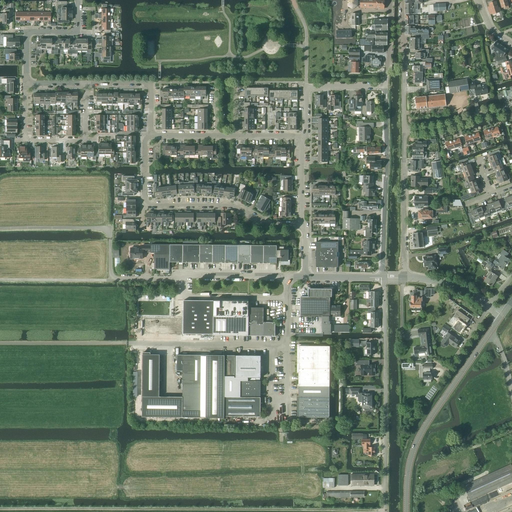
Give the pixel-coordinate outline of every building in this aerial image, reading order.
[(347,0),(347,7),(352,10),(358,7),(358,6),(360,6),(360,8),(368,8),(376,8),(384,9),(384,4),(385,4),(385,0),(384,0),(359,0),(360,2),(358,2),(358,1),(356,0),(347,0)] [(509,9),(508,6),(506,0),(499,0),(502,8),(505,7),(506,10),(509,9)] [(500,7),(498,8),(496,1),(489,3),(490,6),(488,7),(490,14),(492,13),(493,14),(499,12),(499,11),(500,11),(501,11),(500,7)] [(414,4),(405,4),(405,15),(412,15),(416,15),(416,10),(418,10),(418,4),(418,3),(414,4)] [(65,5),(57,5),(57,8),(57,11),(57,14),(58,14),(61,14),(71,14),(72,8),(65,8),(65,5)] [(9,24),(9,18),(12,18),(12,10),(6,10),(6,14),(2,14),(2,19),(0,18),(0,22),(2,23),(2,24),(9,24)] [(61,14),(58,14),(58,17),(57,23),(65,23),(65,20),(71,20),(71,14),(61,14)] [(388,20),(375,20),(375,31),(388,30),(388,20)] [(411,27),(405,27),(405,32),(405,34),(405,35),(411,35),(421,35),(421,36),(428,36),(428,35),(428,31),(433,31),(433,29),(432,28),(429,28),(428,29),(417,29),(417,30),(417,31),(415,31),(415,27),(414,27),(411,27)] [(366,39),(360,39),(360,45),(373,45),(373,38),(375,38),(375,45),(385,46),(387,46),(388,34),(376,33),(376,32),(366,32),(366,39)] [(110,41),(110,37),(112,37),(112,33),(104,33),(104,36),(102,36),(102,40),(101,40),(100,39),(98,39),(98,41),(110,41)] [(3,41),(3,47),(7,47),(19,47),(19,38),(16,38),(16,39),(12,39),(12,35),(3,35),(3,41)] [(40,43),(36,43),(36,54),(41,54),(41,50),(45,50),(45,39),(40,39),(40,43)] [(51,39),(45,39),(45,50),(51,50),(51,51),(54,51),(54,41),(51,41),(51,39)] [(54,41),(54,51),(58,51),(58,50),(63,50),(63,39),(57,39),(57,41),(54,41)] [(69,39),(63,39),(63,50),(67,50),(67,54),(69,54),(71,54),(72,54),(72,52),(72,41),(69,41),(69,39)] [(72,41),(72,52),(72,54),(77,54),(77,51),(81,51),(81,39),(75,39),(75,41),(72,41)] [(87,39),(81,39),(81,51),(87,51),(87,53),(91,53),(91,43),(87,43),(87,39)] [(500,45),(496,42),(493,46),(492,46),(491,48),(491,49),(498,54),(497,55),(497,59),(496,59),(497,62),(498,61),(498,62),(503,60),(506,59),(505,56),(504,55),(508,50),(503,47),(504,47),(500,45)] [(410,44),(410,50),(411,50),(418,50),(418,53),(421,53),(425,53),(427,53),(429,53),(429,50),(421,50),(421,44),(419,44),(410,44)] [(14,54),(14,49),(4,49),(4,54),(9,54),(9,60),(19,60),(19,54),(14,54)] [(110,60),(110,52),(98,52),(98,54),(100,54),(101,53),(102,53),(101,57),(102,57),(102,60),(110,60)] [(418,53),(416,53),(416,59),(421,59),(421,62),(432,62),(434,62),(434,60),(432,60),(432,59),(426,59),(426,57),(427,57),(427,53),(425,53),(421,53),(418,53)] [(362,58),(362,62),(368,63),(371,63),(371,67),(380,68),(381,59),(372,58),(372,56),(366,55),(362,58)] [(511,63),(511,61),(504,62),(503,60),(498,62),(498,64),(505,62),(506,66),(503,67),(503,68),(500,68),(501,70),(503,70),(503,71),(504,70),(507,69),(511,67),(511,63)] [(352,70),(351,72),(360,72),(360,70),(360,62),(352,62),(352,70)] [(414,66),(413,72),(422,72),(423,74),(425,74),(425,69),(431,69),(431,67),(434,67),(434,63),(426,62),(421,62),(420,62),(420,66),(414,66)] [(511,75),(511,67),(507,69),(504,70),(503,71),(503,70),(501,70),(502,73),(505,72),(506,77),(505,77),(506,80),(511,78),(511,75)] [(434,79),(426,79),(427,83),(426,83),(427,91),(443,90),(443,78),(434,79)] [(16,93),(17,82),(14,82),(14,79),(6,79),(6,93),(16,93)] [(449,94),(469,91),(467,79),(448,82),(449,94)] [(486,84),(475,86),(474,81),(469,82),(471,90),(475,89),(476,96),(488,94),(486,84)] [(416,109),(446,106),(444,94),(415,98),(416,109)] [(10,99),(10,96),(2,96),(2,99),(8,99),(8,111),(16,111),(16,99),(10,99)] [(323,101),(323,96),(315,96),(315,102),(317,102),(317,105),(321,105),(321,107),(326,107),(326,101),(323,101)] [(331,102),(328,102),(328,110),(333,110),(333,109),(340,109),(340,105),(340,102),(339,102),(339,96),(331,96),(331,102)] [(354,100),(350,100),(350,103),(350,111),(354,111),(355,111),(356,112),(361,112),(362,111),(362,106),(362,96),(354,96),(354,100)] [(362,106),(362,111),(362,114),(367,114),(368,115),(370,115),(371,114),(371,112),(374,112),(374,102),(367,102),(367,106),(362,106)] [(13,120),(13,116),(6,116),(6,126),(16,126),(16,120),(13,120)] [(373,123),(363,123),(363,121),(356,121),(356,127),(358,127),(359,141),(371,141),(371,128),(374,128),(373,123)] [(16,133),(16,126),(6,126),(6,137),(13,137),(13,133),(16,133)] [(493,137),(500,135),(497,127),(491,129),(493,137)] [(486,139),(493,137),(491,129),(483,131),(486,139)] [(471,135),(474,142),(481,140),(478,133),(471,135)] [(474,142),(471,135),(464,137),(467,146),(469,146),(470,147),(474,146),(474,142)] [(455,148),(461,146),(459,138),(452,141),(455,148)] [(9,144),(7,144),(7,139),(1,139),(1,146),(0,146),(0,150),(1,150),(1,156),(5,156),(5,157),(9,157),(9,149),(9,147),(10,146),(10,145),(10,144),(9,144)] [(450,149),(455,148),(452,141),(445,143),(448,150),(448,151),(445,152),(447,158),(450,157),(449,154),(451,153),(450,149)] [(426,146),(426,142),(416,142),(416,144),(412,144),(412,151),(423,151),(423,146),(426,146)] [(96,150),(95,157),(98,157),(98,155),(98,154),(104,154),(104,144),(98,144),(98,149),(96,149),(96,150)] [(104,144),(104,154),(110,154),(110,158),(113,158),(113,149),(111,149),(111,144),(104,144)] [(80,148),(77,148),(77,150),(77,158),(80,158),(80,157),(86,157),(86,145),(80,145),(80,148)] [(93,145),(86,145),(86,157),(92,157),(92,160),(95,160),(95,158),(95,157),(96,150),(93,150),(93,145)] [(171,155),(171,146),(168,146),(168,145),(162,145),(162,155),(171,155)] [(180,158),(180,145),(174,145),(174,146),(171,146),(171,155),(176,155),(176,158),(180,158)] [(189,155),(189,147),(186,147),(186,145),(180,145),(180,158),(184,158),(184,155),(189,155)] [(198,155),(198,145),(192,145),(192,147),(189,147),(189,155),(198,155)] [(207,155),(207,147),(204,147),(204,145),(198,145),(198,155),(207,155)] [(213,158),(213,155),(216,155),(216,145),(210,145),(210,147),(207,147),(207,155),(207,158),(213,158)] [(244,146),(237,146),(237,157),(246,157),(246,147),(244,147),(244,146)] [(248,147),(246,147),(246,157),(246,160),(251,160),(251,157),(251,156),(254,156),(255,156),(255,146),(248,146),(248,147)] [(255,156),(254,156),(254,159),(258,159),(258,157),(263,157),(263,147),(261,147),(261,146),(255,146),(255,156)] [(266,148),(263,147),(263,157),(272,157),(272,146),(266,146),(266,148)] [(278,146),(272,146),(272,157),(281,157),(281,148),(278,148),(278,146)] [(283,148),(281,148),(281,157),(286,157),(286,158),(290,158),(290,153),(290,146),(283,146),(283,148)] [(26,150),(26,147),(18,147),(18,158),(23,158),(23,161),(29,162),(29,150),(26,150)] [(43,153),(43,147),(35,147),(35,158),(41,158),(41,159),(46,159),(46,153),(43,153)] [(60,155),(60,147),(52,147),(52,157),(57,157),(57,162),(63,162),(63,155),(60,155)] [(74,160),(74,158),(75,158),(75,147),(67,147),(67,158),(68,158),(68,160),(69,161),(73,161),(74,160)] [(489,160),(488,160),(489,163),(501,158),(499,153),(500,153),(499,150),(496,151),(488,154),(489,157),(488,157),(489,160)] [(374,161),(374,157),(366,157),(366,163),(370,163),(370,169),(381,169),(381,168),(381,167),(381,165),(381,161),(374,161)] [(501,158),(489,163),(490,166),(491,165),(492,168),(493,167),(494,170),(495,170),(496,170),(504,166),(501,158)] [(464,172),(473,169),(472,166),(471,166),(470,164),(469,164),(468,161),(459,165),(460,166),(457,167),(459,171),(462,172),(462,173),(464,172)] [(423,169),(424,162),(419,162),(419,163),(418,163),(418,166),(410,166),(410,170),(418,171),(418,168),(419,168),(419,169),(423,169)] [(443,177),(441,164),(437,164),(437,162),(431,163),(434,178),(443,177)] [(496,170),(495,170),(497,175),(495,176),(496,178),(506,175),(504,170),(505,170),(504,166),(496,170)] [(465,181),(474,178),(473,175),(474,174),(473,172),(474,171),(473,169),(464,172),(466,177),(464,178),(465,181)] [(506,175),(496,178),(497,181),(499,181),(499,183),(501,183),(502,186),(510,183),(509,180),(510,179),(508,174),(506,175)] [(134,180),(134,176),(123,176),(123,181),(126,181),(126,186),(137,186),(137,180),(134,180)] [(287,180),(287,176),(280,176),(280,180),(283,180),(283,191),(292,191),(292,180),(287,180)] [(359,176),(359,183),(362,183),(364,183),(364,186),(371,186),(371,183),(372,183),(373,176),(363,176),(359,176)] [(419,179),(419,177),(411,177),(411,187),(419,187),(419,186),(427,186),(428,179),(419,179)] [(470,188),(479,185),(478,182),(477,183),(476,180),(475,181),(474,178),(465,181),(467,184),(468,183),(470,188)] [(245,190),(245,185),(241,183),(238,190),(241,191),(239,197),(239,198),(240,199),(241,199),(242,199),(244,200),(245,200),(248,192),(248,191),(245,190)] [(479,185),(470,188),(472,193),(470,194),(472,197),(480,194),(479,191),(480,191),(479,188),(480,188),(479,185)] [(137,193),(137,186),(126,186),(126,191),(122,191),(122,196),(134,196),(134,193),(137,193)] [(172,195),(171,186),(166,187),(167,196),(171,195),(171,198),(174,197),(174,195),(172,195)] [(224,196),(225,187),(220,186),(219,195),(217,195),(217,197),(220,198),(220,195),(224,196)] [(364,186),(363,189),(366,189),(366,196),(376,197),(376,190),(371,189),(371,186),(364,186)] [(256,198),(259,190),(256,189),(251,193),(248,192),(245,200),(244,200),(247,201),(247,202),(248,203),(249,202),(250,203),(253,196),(256,198)] [(262,196),(261,195),(259,199),(260,199),(256,206),(263,211),(265,207),(266,208),(266,209),(269,209),(269,200),(269,198),(268,197),(266,197),(266,198),(262,196)] [(509,208),(511,206),(511,200),(510,195),(507,196),(507,197),(505,198),(505,200),(502,201),(506,210),(509,209),(509,208)] [(428,197),(427,197),(427,196),(425,196),(424,197),(414,197),(414,207),(428,207),(428,197)] [(292,204),(292,198),(282,198),(282,207),(291,207),(291,204),(292,204)] [(136,208),(136,199),(127,199),(127,208),(136,208)] [(499,201),(496,202),(496,201),(493,202),(497,212),(502,210),(502,211),(506,210),(502,201),(499,202),(499,201)] [(377,209),(377,205),(367,204),(367,202),(361,202),(361,204),(361,209),(367,209),(367,210),(371,210),(371,209),(377,209)] [(491,214),(497,212),(493,202),(490,203),(490,204),(488,205),(488,206),(485,207),(488,216),(492,215),(491,214)] [(291,210),(291,207),(282,207),(282,212),(280,212),(280,217),(282,217),(282,218),(284,218),(284,217),(286,217),(286,216),(292,216),(292,210),(291,210)] [(481,207),(479,208),(478,207),(475,208),(479,218),(485,216),(485,218),(488,216),(485,207),(482,208),(481,207)] [(136,217),(136,208),(127,208),(127,214),(124,214),(124,217),(136,217)] [(474,220),(479,218),(475,208),(472,209),(473,210),(470,211),(471,212),(468,214),(472,224),(475,223),(474,220)] [(419,214),(418,215),(418,218),(419,218),(423,218),(423,220),(428,220),(428,218),(433,218),(433,214),(434,214),(434,212),(432,212),(432,211),(428,211),(428,210),(423,210),(423,211),(419,211),(419,214)] [(231,224),(231,213),(221,213),(221,220),(218,220),(218,227),(224,227),(224,224),(231,224)] [(368,225),(376,225),(376,220),(372,220),(372,217),(367,217),(367,220),(368,220),(368,225)] [(123,229),(126,229),(136,229),(136,227),(138,226),(136,224),(136,222),(134,222),(134,219),(123,219),(123,223),(124,225),(123,225),(123,229)] [(357,219),(348,219),(342,219),(342,229),(360,229),(360,226),(357,226),(357,219)] [(376,233),(376,225),(368,225),(368,227),(365,227),(365,237),(372,237),(372,233),(376,233)] [(422,232),(413,233),(413,238),(414,243),(415,248),(424,247),(424,246),(425,246),(424,242),(423,242),(423,238),(422,232)] [(349,254),(348,254),(348,259),(353,259),(353,258),(357,258),(357,255),(361,255),(364,255),(368,255),(371,255),(371,251),(375,251),(375,246),(376,245),(376,243),(375,243),(375,241),(373,241),(373,240),(372,239),(367,239),(366,239),(366,246),(364,246),(364,251),(361,251),(349,250),(349,254)] [(316,242),(316,246),(316,249),(316,255),(316,257),(316,267),(327,267),(329,267),(330,267),(332,267),(338,267),(338,257),(337,257),(337,252),(338,252),(338,242),(328,242),(317,242),(316,242)] [(130,254),(130,259),(143,259),(143,252),(151,253),(151,245),(142,245),(142,248),(130,248),(130,254)] [(151,253),(154,253),(154,270),(170,270),(170,262),(183,263),(183,245),(151,245),(151,253)] [(183,245),(183,263),(187,263),(190,263),(200,263),(200,245),(193,245),(183,245)] [(200,245),(200,263),(204,263),(211,263),(212,263),(213,245),(202,245),(200,245)] [(213,245),(212,263),(219,263),(221,263),(225,263),(225,245),(213,245)] [(225,245),(225,263),(229,263),(232,263),(238,263),(238,245),(225,245)] [(238,245),(238,263),(242,263),(251,263),(251,246),(238,245)] [(251,246),(251,263),(252,263),(257,263),(259,263),(263,263),(264,246),(251,246)] [(264,246),(263,263),(267,263),(270,263),(276,263),(276,258),(276,247),(276,246),(264,246)] [(276,247),(276,258),(277,258),(277,257),(281,257),(281,258),(281,261),(287,261),(289,261),(290,261),(290,260),(290,256),(290,255),(290,254),(287,254),(287,253),(287,251),(284,250),(284,247),(276,247)] [(506,257),(508,253),(503,250),(500,254),(501,256),(498,260),(496,258),(493,262),(496,264),(495,264),(499,267),(502,270),(506,264),(507,264),(510,260),(506,257)] [(436,265),(437,265),(436,256),(423,257),(424,261),(423,261),(423,263),(424,263),(425,266),(428,266),(429,269),(437,268),(436,265)] [(494,274),(490,271),(484,281),(492,287),(494,283),(494,282),(498,276),(494,274)] [(300,316),(300,317),(310,317),(310,329),(305,329),(305,333),(331,334),(331,332),(331,324),(330,324),(330,317),(330,315),(330,306),(330,297),(331,297),(332,297),(332,296),(332,291),(332,290),(330,289),(330,288),(325,288),(311,288),(309,290),(308,296),(300,296),(300,316)] [(422,302),(422,295),(425,295),(431,295),(431,289),(425,289),(425,291),(422,291),(422,290),(418,290),(418,289),(415,289),(415,291),(413,291),(413,293),(410,293),(410,298),(412,298),(412,302),(411,302),(411,303),(410,304),(410,306),(411,307),(411,311),(422,311),(422,307),(421,307),(421,302),(422,302)] [(183,318),(183,334),(213,335),(213,331),(213,316),(213,303),(213,302),(213,301),(211,301),(209,301),(183,301),(183,318)] [(213,301),(213,303),(213,316),(234,316),(249,316),(249,308),(248,308),(248,302),(248,301),(245,301),(234,301),(224,301),(213,301)] [(330,306),(330,315),(331,315),(331,317),(340,317),(340,316),(340,306),(331,306),(330,306)] [(249,316),(249,320),(258,320),(257,324),(264,324),(264,322),(263,322),(263,309),(263,308),(249,308),(249,316)] [(379,319),(379,312),(375,312),(375,309),(368,309),(368,314),(368,319),(371,319),(379,319)] [(465,325),(469,319),(458,310),(449,322),(461,331),(462,329),(464,330),(467,327),(465,325)] [(213,335),(213,336),(216,336),(218,336),(223,336),(228,336),(233,336),(238,336),(243,336),(249,336),(249,320),(249,316),(234,316),(213,316),(213,331),(213,335)] [(143,318),(143,335),(183,335),(183,334),(183,330),(183,318),(143,318)] [(249,336),(251,336),(255,336),(265,336),(270,336),(275,336),(275,326),(275,323),(264,322),(264,324),(257,324),(258,320),(249,320),(249,336)] [(418,347),(414,347),(415,357),(419,356),(419,354),(425,353),(425,356),(425,358),(425,360),(428,360),(428,357),(428,355),(432,355),(431,346),(432,346),(431,343),(430,329),(418,330),(419,336),(421,335),(422,344),(422,347),(418,347)] [(445,347),(446,346),(447,346),(450,341),(456,346),(460,341),(448,333),(441,342),(442,343),(441,344),(441,345),(441,346),(443,347),(444,347),(445,347)] [(329,386),(329,346),(298,346),(298,386),(329,386)] [(143,354),(142,417),(157,417),(173,418),(182,418),(199,418),(205,418),(206,418),(206,387),(206,379),(206,376),(207,355),(206,355),(205,355),(199,355),(192,355),(189,355),(187,355),(187,354),(188,354),(187,354),(182,354),(182,355),(177,355),(177,371),(183,371),(182,387),(182,397),(175,397),(165,397),(159,397),(159,376),(159,355),(150,355),(150,353),(143,353),(143,354)] [(206,387),(206,418),(219,418),(224,418),(224,405),(224,388),(224,356),(223,356),(214,355),(207,355),(206,376),(206,379),(206,387)] [(225,375),(225,376),(234,376),(235,376),(235,356),(235,355),(234,355),(231,355),(225,355),(225,356),(225,366),(225,375)] [(236,356),(235,366),(235,378),(246,378),(248,378),(260,378),(261,356),(236,356)] [(375,375),(375,372),(375,365),(367,365),(367,361),(356,361),(356,366),(361,366),(361,375),(367,375),(367,374),(369,373),(369,375),(375,375)] [(424,369),(423,369),(423,378),(423,380),(423,382),(431,382),(431,379),(432,379),(432,373),(430,373),(430,369),(433,369),(432,364),(424,365),(424,369)] [(224,388),(224,397),(240,397),(240,396),(252,396),(260,396),(260,391),(260,385),(260,381),(260,378),(248,378),(246,378),(235,378),(234,378),(234,376),(225,376),(224,388)] [(329,397),(329,386),(298,386),(298,397),(329,397)] [(430,399),(437,390),(434,387),(426,397),(430,399)] [(371,400),(371,394),(362,394),(362,408),(364,408),(364,409),(365,410),(366,411),(368,411),(369,410),(370,409),(370,408),(371,408),(371,407),(373,407),(373,400),(371,400)] [(224,397),(224,416),(236,417),(249,417),(260,417),(260,397),(247,397),(240,397),(224,397)] [(329,418),(329,397),(298,397),(298,418),(329,418)] [(369,445),(370,445),(370,440),(362,440),(362,445),(364,445),(364,452),(368,452),(368,456),(375,456),(374,455),(375,454),(375,453),(374,452),(374,447),(369,447),(369,445)] [(471,501),(511,481),(511,468),(510,465),(464,486),(471,501)] [(338,486),(348,486),(348,475),(338,475),(338,486)] [(350,486),(373,486),(373,475),(350,475),(350,486)] [(324,488),(329,488),(334,488),(334,478),(329,478),(329,479),(323,479),(324,488)]
